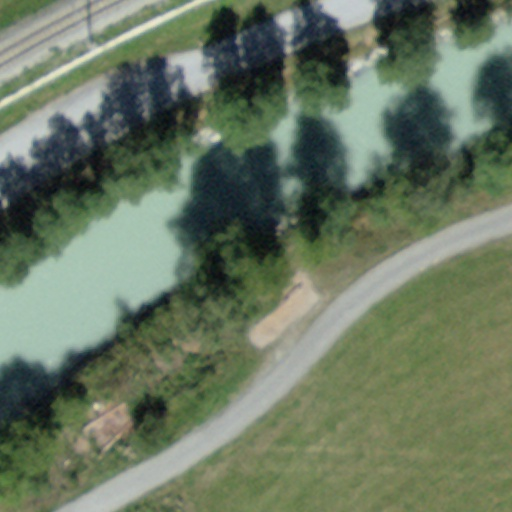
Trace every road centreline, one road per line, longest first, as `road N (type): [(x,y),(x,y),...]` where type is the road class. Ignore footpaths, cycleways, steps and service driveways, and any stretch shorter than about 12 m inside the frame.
road 1 (track): [(511,215),(402,261),(194,444),(82,511)]
road 2 (unclassified): [(373,0),(219,54),(0,174)]
